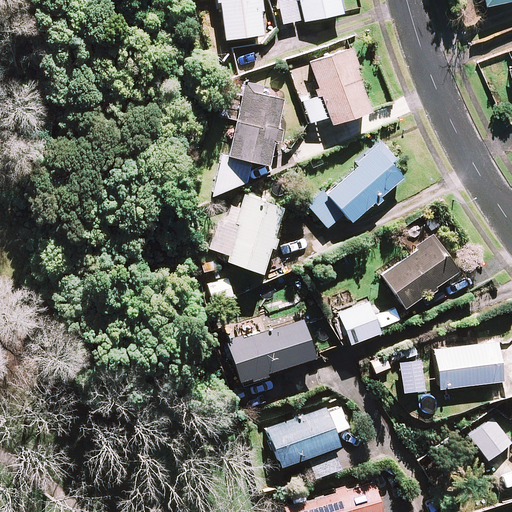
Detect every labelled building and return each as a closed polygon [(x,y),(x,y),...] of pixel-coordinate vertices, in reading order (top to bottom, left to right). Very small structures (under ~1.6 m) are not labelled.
[(264,38),(256,0),(198,0),(199,3),(212,0),(216,0),(224,45),(264,38)] [(293,0),(275,0),(282,29),(299,25),(293,0)] [(340,19),(335,0),(296,0),(302,27),(340,19)] [(366,107),(347,45),(308,57),(319,93),(301,98),(307,119),(326,113),(328,119),(366,107)] [(281,92),(241,83),(237,97),(222,94),(217,115),(232,118),(225,150),(266,160),(281,92)] [(346,216),(369,198),(372,201),(379,196),(376,192),(400,173),(388,158),(392,155),(380,140),(355,159),(357,162),(307,203),(325,225),(342,211),(346,216)] [(225,250),(224,255),(258,266),(279,203),(243,191),(239,206),(221,200),(207,244),(225,250)] [(456,266),(434,232),(378,270),(401,303),(456,266)] [(232,293),(227,276),(201,283),(205,300),(232,293)] [(371,309),(367,298),(336,309),(347,339),(377,328),(371,309)] [(235,375),(245,372),(246,374),(263,369),(262,367),(311,352),(298,307),(222,329),(235,375)] [(495,337),(431,346),(432,351),(403,355),(407,385),(437,382),(437,385),(500,377),(495,337)] [(310,472),(339,462),(333,443),(337,441),(334,433),(324,405),(265,426),(277,460),(303,452),(310,472)] [(509,439),(493,416),(468,433),(485,456),(509,439)] [(381,511),(373,478),(282,502),(284,511),(381,511)]
